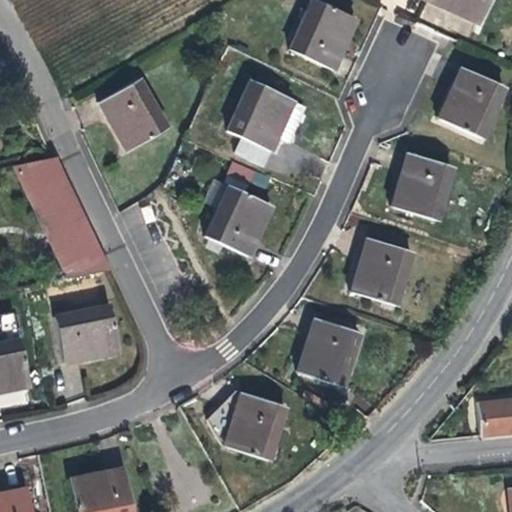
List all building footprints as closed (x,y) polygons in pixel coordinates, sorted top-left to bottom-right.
[(344,38),(357,12),(332,0),(314,0),(294,42),(337,65),(346,48),(340,45),(344,38)] [(433,0),(443,6),(449,9),(452,3),(487,22),(497,0),(433,0)] [(288,81),(259,65),(255,73),(284,89),(288,81)] [(255,73),(252,71),(228,120),(269,142),(276,128),(290,135),(294,128),(307,101),(284,89),(255,73)] [(481,142),(506,93),(463,71),(456,85),(461,87),(457,95),(443,122),(481,142)] [(169,124),(140,77),(100,100),(108,114),(112,112),(119,123),(132,146),(169,124)] [(433,219),(452,167),(407,150),(402,166),(405,167),(401,178),(391,205),(433,219)] [(54,162),(52,155),(14,163),(38,221),(51,252),(62,278),(104,269),(91,242),(83,240),(78,226),(74,217),(78,213),(54,162)] [(38,221),(14,163),(2,166),(26,224),(38,221)] [(253,221),(265,196),(227,178),(201,226),(245,248),(253,234),(248,231),(253,221)] [(403,252),(359,236),(353,252),(358,254),(354,265),(346,290),(387,304),(403,252)] [(49,280),(62,278),(51,252),(39,255),(49,280)] [(91,354),(121,347),(109,301),(57,314),(69,360),(91,354)] [(352,332),(306,315),(300,331),(306,333),(301,347),(292,370),(333,386),(352,332)] [(0,388),(32,380),(22,338),(0,343),(0,388)] [(81,395),(79,365),(63,366),(65,396),(81,395)] [(218,392),(207,397),(226,437),(240,400),(235,398),(239,384),(239,383),(218,392)] [(239,383),(239,384),(235,398),(240,400),(226,437),(267,452),(286,399),(239,383)] [(511,398),(475,402),(479,438),(511,434),(511,398)] [(129,511),(132,511),(120,464),(103,468),(105,473),(85,478),(66,483),(73,511),(129,511)] [(0,511),(22,511),(17,487),(1,491),(2,496),(0,496),(0,511)]
